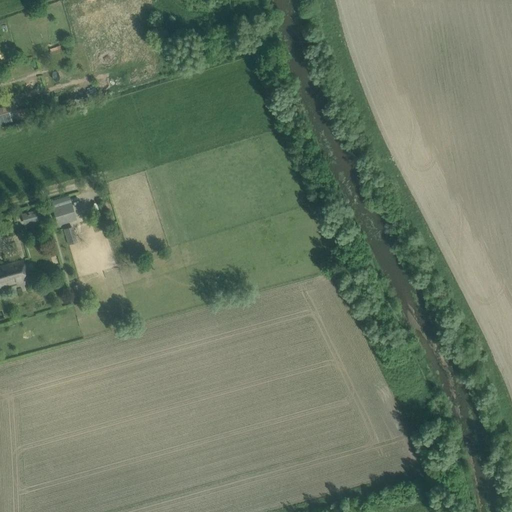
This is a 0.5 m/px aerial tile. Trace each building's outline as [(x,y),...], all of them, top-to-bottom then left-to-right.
[(15,103),(0,106),(0,126),(20,121),(15,103)] [(71,201),(52,207),(58,226),(77,220),(71,201)] [(33,211),(24,214),(26,222),(35,219),(33,211)] [(73,227),(64,230),(68,245),(77,242),(73,227)] [(0,286),(28,279),(23,260),(1,266),(0,264),(0,263),(0,286)]
